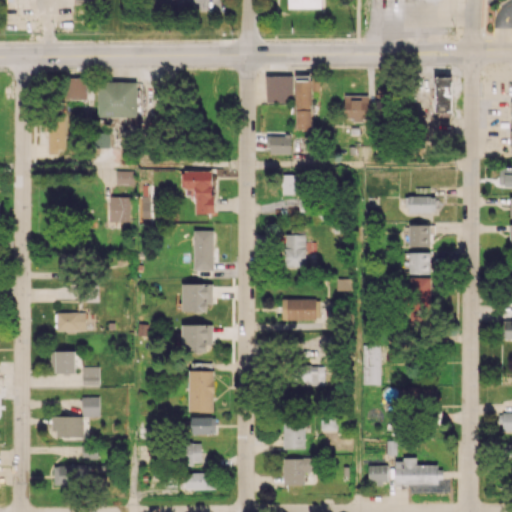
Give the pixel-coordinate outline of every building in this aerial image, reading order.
[(287,0),(288,8),(321,8),(320,0),(287,0)] [(292,75),(266,75),(265,102),(292,102),(292,75)] [(451,112),(451,76),(434,77),(435,112),(451,112)] [(85,77),(64,77),(65,100),(86,99),(85,77)] [(136,117),(137,81),(100,80),(99,116),(136,117)] [(295,129),(311,129),(310,80),(294,80),(295,129)] [(343,120),(368,120),(368,95),(344,94),(343,120)] [(66,151),(64,119),(47,119),(48,152),(66,151)] [(109,147),(109,132),(94,131),(94,147),(109,147)] [(269,153),(291,153),(291,135),(270,134),(269,153)] [(511,167),(499,167),(499,186),(511,186),(511,167)] [(116,184),(134,184),(134,170),(116,170),(116,184)] [(184,170),(184,188),(195,188),(196,213),(213,212),(212,170),(184,170)] [(282,193),(298,194),(298,174),(282,173),(282,193)] [(435,212),(436,196),(406,195),(406,212),(435,212)] [(130,196),(110,196),(110,221),(129,222),(130,196)] [(409,246),(429,246),(430,224),(409,224),(409,246)] [(194,270),(213,270),(213,230),(193,230),(194,270)] [(304,234),(284,234),(284,266),(305,266),(304,234)] [(429,252),(404,252),(404,273),(430,273),(429,252)] [(430,277),(409,276),(407,324),(428,324),(430,277)] [(77,301),(97,301),(98,282),(78,281),(77,301)] [(181,311),(206,311),(207,304),(212,304),(212,283),(181,283),(181,311)] [(282,319),(319,319),(319,298),(281,298),(282,319)] [(56,330),(85,331),(86,312),(56,311),(56,330)] [(212,324),(182,324),(181,351),(206,351),(206,345),(212,345),(212,324)] [(379,384),(380,345),(363,345),(362,383),(379,384)] [(75,372),(75,350),(50,350),(50,371),(75,372)] [(324,385),(324,365),(293,365),(293,384),(324,385)] [(82,385),(99,384),(99,366),(82,366),(82,385)] [(213,411),(214,370),(189,370),(188,411),(213,411)] [(436,386),(398,387),(399,402),(437,400),(436,386)] [(82,415),(99,416),(99,396),(82,396),(82,415)] [(502,432),(511,430),(511,412),(501,413),(502,432)] [(52,436),(82,437),(83,416),(53,415),(52,436)] [(216,434),(216,416),(191,416),(191,434),(216,434)] [(283,448),(304,448),(304,423),(283,423),(283,448)] [(201,463),(201,443),(183,442),(182,463),(201,463)] [(81,444),(82,459),(98,458),(97,444),(81,444)] [(313,471),(314,458),(283,457),(282,484),(303,484),(304,471),(313,471)] [(395,484),(438,483),(438,464),(416,464),(416,458),(394,459),(395,484)] [(92,465),(54,464),(53,484),(91,484),(92,465)] [(368,465),(368,482),(388,482),(387,465),(368,465)] [(215,488),(215,472),(185,473),(185,489),(215,488)]
